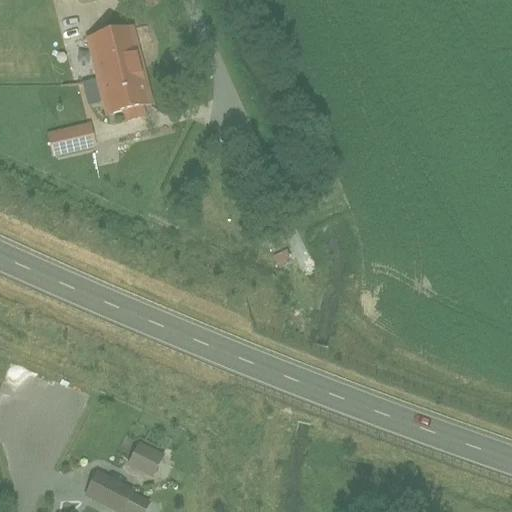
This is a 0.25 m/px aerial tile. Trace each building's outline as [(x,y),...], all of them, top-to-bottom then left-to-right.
[(154,110),(134,32),(86,44),(105,122),(154,110)] [(95,151),(89,127),(46,137),(52,162),(95,151)] [(163,460),(141,447),(130,466),(152,478),(163,460)] [(135,494),(99,475),(88,497),(115,511),(125,511),(134,496),(135,494)] [(134,496),(125,511),(146,511),(150,505),(134,496)]
